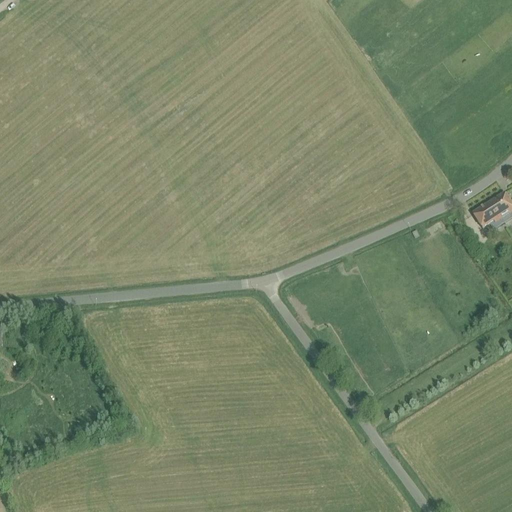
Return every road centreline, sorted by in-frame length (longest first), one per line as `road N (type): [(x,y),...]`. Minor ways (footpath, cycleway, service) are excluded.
road 1 (unclassified): [(428,511),(264,282)]
road 2 (unclassified): [(264,282),(451,203),(511,159)]
road 3 (unclassified): [(0,306),(264,282)]
